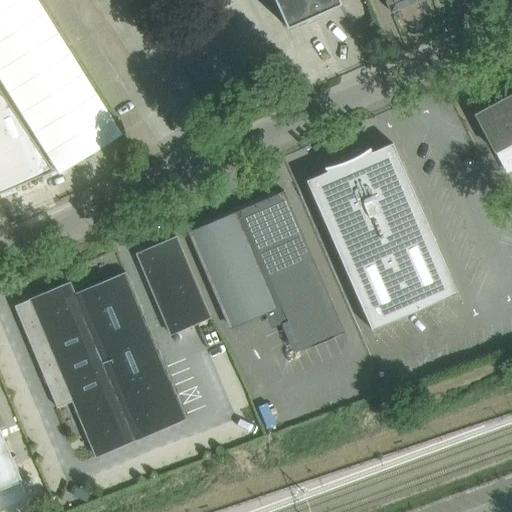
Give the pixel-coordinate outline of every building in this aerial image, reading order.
[(0,0),(0,190),(52,168),(0,88),(0,0)] [(274,0),(287,28),(341,4),(339,0),(274,0)] [(385,0),(390,12),(419,0),(385,0)] [(511,94),(475,114),(495,152),(496,151),(507,173),(511,170),(511,94)] [(327,171),(306,180),(372,330),(457,293),(392,143),(371,152),(370,149),(371,149),(370,148),(365,151),(360,154),(352,158),(348,160),(341,163),(334,165),(330,166),(325,167),(325,169),(326,169),(327,171)] [(284,191),(236,211),(237,212),(240,210),(300,351),(344,332),(284,191)] [(189,231),(197,249),(229,326),(274,307),(234,213),(237,212),(236,211),(189,231)] [(136,256),(137,260),(169,332),(208,315),(175,238),(137,254),(138,255),(136,256)] [(188,417),(125,272),(74,294),(69,283),(15,306),(58,407),(72,401),(96,457),(188,417)] [(0,431),(0,489),(20,481),(0,431)] [(37,495),(43,511),(53,511),(46,491),(37,495)]
